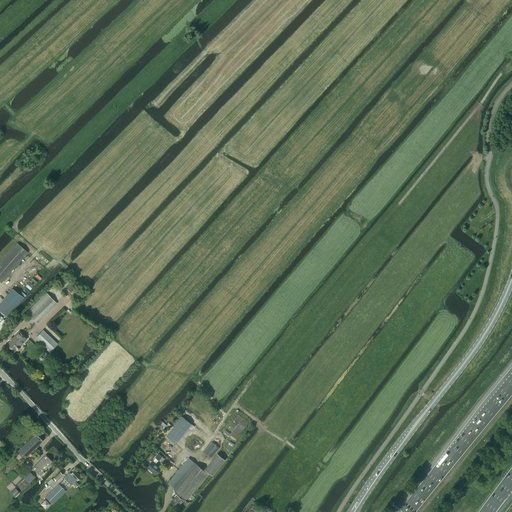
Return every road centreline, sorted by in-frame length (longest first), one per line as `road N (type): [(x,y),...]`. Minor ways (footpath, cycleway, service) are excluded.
road 1 (secondary): [(511,278),(483,336),(352,511)]
road 2 (tertiary): [(140,511),(0,371)]
road 3 (motorway): [(511,384),(406,511)]
